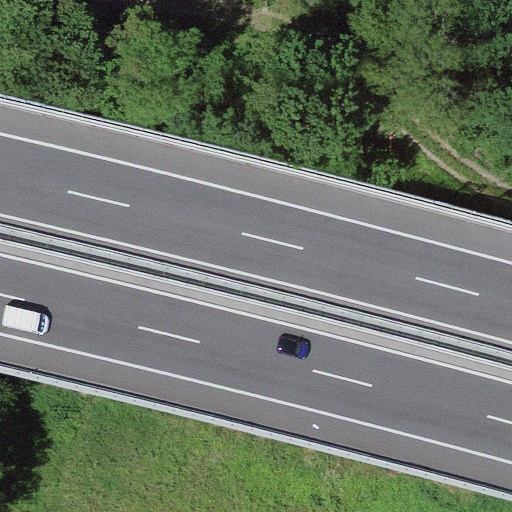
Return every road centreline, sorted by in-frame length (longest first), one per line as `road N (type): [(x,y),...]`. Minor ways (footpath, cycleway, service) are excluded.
road 1 (motorway): [(0,299),(511,428)]
road 2 (motorway): [(511,293),(0,170)]
